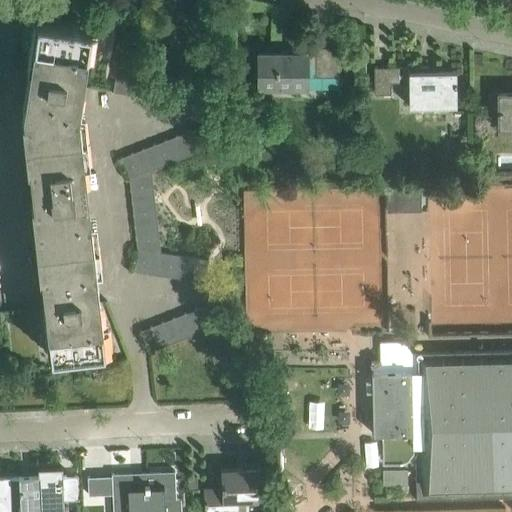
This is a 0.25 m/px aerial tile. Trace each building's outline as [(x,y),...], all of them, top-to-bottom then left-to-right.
[(78,110),(82,87),(91,29),(37,21),(36,23),(42,23),(38,45),(33,44),(33,46),(38,47),(34,69),(29,68),(29,69),(23,68),(23,70),(34,71),(33,79),(27,79),(27,80),(32,81),(31,91),(26,90),(23,109),(30,179),(35,178),(36,188),(30,189),(31,191),(36,190),(37,198),(32,199),(41,286),(47,285),(48,295),(43,296),(43,298),(48,297),(49,305),(38,306),(38,307),(44,306),(44,308),(49,308),(51,329),(46,330),(46,332),(52,331),(54,353),(49,354),(49,356),(104,350),(78,110)] [(305,52),(258,53),(258,87),(305,87),(305,89),(339,89),(339,77),(339,47),(301,47),(301,48),(305,48),(305,52)] [(427,66),(373,66),(374,94),(390,94),(390,82),(408,82),(408,106),(456,106),(456,71),(427,71),(427,66)] [(125,93),(128,70),(116,68),(113,92),(125,93)] [(137,95),(140,72),(128,70),(125,93),(137,95)] [(149,97),(152,74),(140,72),(137,95),(149,97)] [(161,99),(164,76),(152,74),(149,97),(161,99)] [(173,101),(176,77),(164,76),(161,99),(173,101)] [(185,103),(188,79),(176,77),(173,101),(185,103)] [(197,104),(200,81),(188,79),(185,103),(197,104)] [(511,93),(487,93),(487,95),(489,95),(489,112),(498,112),(497,133),(511,132),(511,93)] [(208,150),(199,128),(188,132),(197,154),(208,150)] [(197,154),(188,132),(177,136),(185,159),(197,154)] [(185,159),(177,136),(166,140),(174,163),(185,159)] [(174,163),(166,140),(154,144),(163,167),(174,163)] [(163,167),(154,144),(143,149),(151,171),(163,167)] [(151,171),(143,149),(132,153),(140,175),(151,171)] [(140,175),(132,153),(120,157),(128,179),(140,175)] [(153,185),(151,171),(140,175),(128,179),(129,179),(130,187),(153,185)] [(421,183),(386,184),(387,210),(422,209),(421,183)] [(155,198),(153,185),(130,187),(131,201),(155,198)] [(156,212),(155,198),(131,201),(133,214),(156,212)] [(158,225),(156,212),(133,214),(134,228),(158,225)] [(159,238),(158,225),(134,228),(136,241),(159,238)] [(161,252),(159,238),(136,241),(137,248),(148,250),(160,252),(161,252)] [(145,272),(148,250),(137,248),(133,271),(145,272)] [(157,274),(160,252),(148,250),(145,272),(157,274)] [(168,276),(171,254),(161,252),(160,252),(157,274),(168,276)] [(180,277),(183,255),(171,254),(168,276),(180,277)] [(192,279),(195,257),(183,255),(180,277),(192,279)] [(207,259),(195,257),(192,279),(204,281),(207,259)] [(207,304),(195,308),(204,331),(215,326),(207,304)] [(195,308),(184,313),(193,335),(204,331),(195,308)] [(184,313),(173,317),(182,339),(193,335),(184,313)] [(173,317),(162,322),(170,344),(182,339),(173,317)] [(162,322),(150,326),(159,348),(170,344),(162,322)] [(150,326),(139,330),(148,353),(159,348),(150,326)] [(511,348),(410,351),(410,349),(409,348),(408,347),(407,345),(405,344),(404,343),(402,342),(401,342),(399,341),(397,341),(380,342),(380,359),(370,359),(372,433),(382,433),(383,461),(397,462),(398,461),(401,461),(404,459),(407,458),(408,457),(409,456),(415,456),(416,497),(511,494),(511,348)] [(21,478),(0,478),(0,511),(20,511),(64,511),(63,481),(63,467),(39,468),(40,477),(21,478)] [(220,488),(203,489),(203,511),(245,511),(245,500),(261,500),(261,511),(262,511),(260,468),(220,469),(220,488)] [(173,473),(132,475),(113,476),(113,473),(112,473),(113,511),(176,511),(175,471),(173,471),(173,473)]
